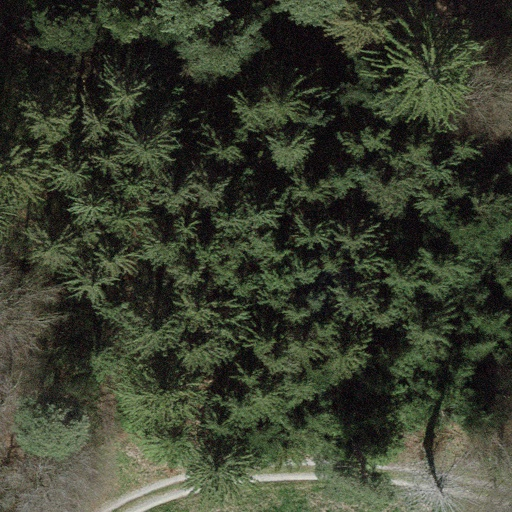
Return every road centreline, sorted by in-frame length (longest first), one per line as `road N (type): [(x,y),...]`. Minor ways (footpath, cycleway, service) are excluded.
road 1 (track): [(98,511),(142,345),(175,158),(237,24),(257,0)]
road 2 (track): [(511,496),(424,475),(341,468),(191,481),(116,511)]
